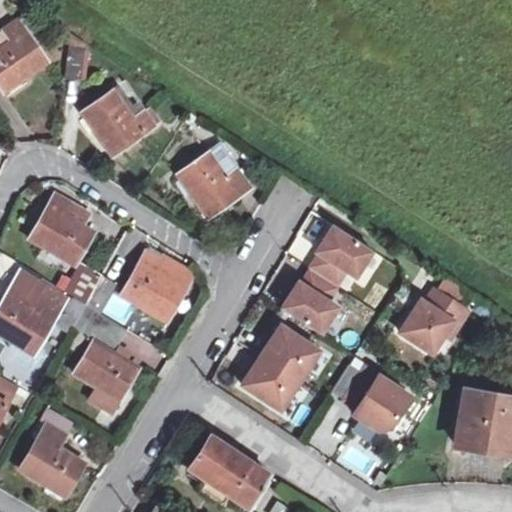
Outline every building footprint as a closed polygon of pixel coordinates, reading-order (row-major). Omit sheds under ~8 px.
[(0,25),(0,83),(5,90),(51,58),(19,12),(0,25)] [(87,39),(72,29),(68,73),(83,75),(87,39)] [(148,105),(127,74),(80,108),(112,153),(163,116),(153,102),(148,105)] [(254,184),(222,136),(175,170),(207,215),(254,184)] [(94,208),(56,187),(27,234),(77,263),(98,226),(87,220),(94,208)] [(373,243),(332,218),(314,244),(319,247),(304,271),(298,267),(280,300),(324,328),(342,296),(334,291),(349,266),(357,270),(373,243)] [(164,253),(147,244),(119,292),(138,302),(169,318),(189,283),(157,265),(164,253)] [(70,292),(47,279),(43,288),(15,272),(0,297),(0,331),(34,353),(70,292)] [(470,302),(433,280),(426,291),(422,289),(399,326),(434,347),(445,329),(452,334),(470,302)] [(102,310),(87,302),(76,321),(94,331),(116,343),(128,325),(102,310)] [(321,342),(280,315),(240,377),(282,404),(321,342)] [(144,360),(116,343),(94,331),(72,369),(120,399),(144,360)] [(411,396),(367,368),(347,400),(358,408),(355,414),(381,430),(391,428),(411,396)] [(0,414),(18,381),(0,371),(0,414)] [(511,398),(466,390),(457,444),(511,452),(511,398)] [(75,419),(48,404),(41,416),(46,419),(17,466),(67,494),(89,456),(64,441),(75,419)] [(338,453),(343,431),(328,428),(323,451),(338,453)] [(254,466),(209,435),(190,466),(233,497),(254,466)] [(370,477),(382,456),(349,438),(337,458),(370,477)] [(254,466),(233,497),(252,511),(273,479),(254,466)]
